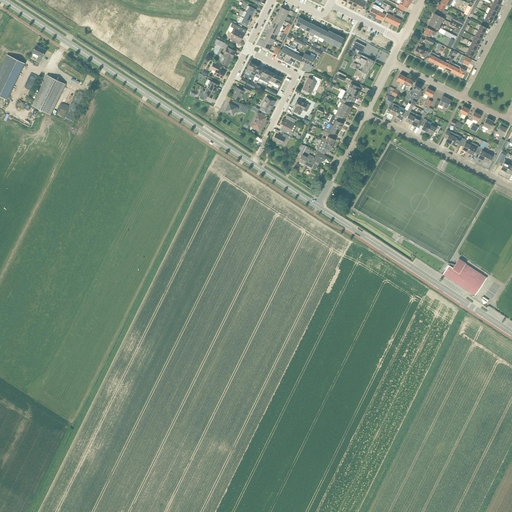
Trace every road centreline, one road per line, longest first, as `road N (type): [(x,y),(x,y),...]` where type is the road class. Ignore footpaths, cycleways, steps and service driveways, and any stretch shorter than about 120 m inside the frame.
road 1 (track): [(35,511),(213,155)]
road 2 (secondary): [(316,206),(3,0)]
road 3 (secondary): [(511,333),(316,206)]
road 4 (residential): [(511,187),(364,113)]
road 5 (residential): [(261,142),(296,75),(246,50)]
